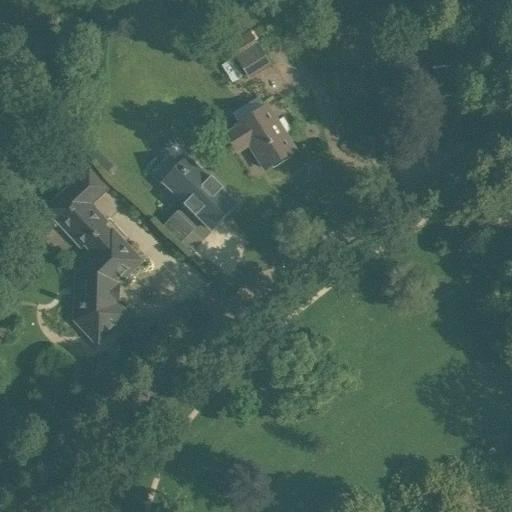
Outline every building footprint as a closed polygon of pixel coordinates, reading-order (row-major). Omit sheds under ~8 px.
[(249,30),(226,45),(233,55),(255,40),(249,30)] [(436,98),(436,99),(436,100),(437,100),(438,99),(437,99),(454,97),(455,97),(455,96),(455,95),(454,96),(451,67),(452,67),(452,66),(451,66),(450,66),(450,67),(434,69),(434,68),(433,68),(432,68),(432,69),(433,70),(436,98)] [(237,128),(226,135),(237,152),(248,145),(263,169),(293,150),(267,107),(265,108),(259,98),(232,115),(238,125),(236,126),(237,128)] [(101,156),(95,162),(107,175),(114,168),(101,156)] [(182,175),(170,187),(186,203),(182,206),(194,218),(196,216),(208,227),(232,202),(220,191),(222,188),(210,177),(208,179),(192,164),(185,171),(183,169),(180,173),(182,175)] [(72,187),(47,210),(58,222),(62,219),(91,251),(76,265),(76,277),(81,282),(80,304),(75,308),(75,320),(87,333),(97,344),(127,316),(116,305),(117,283),(139,262),(104,224),(105,223),(72,187)]
